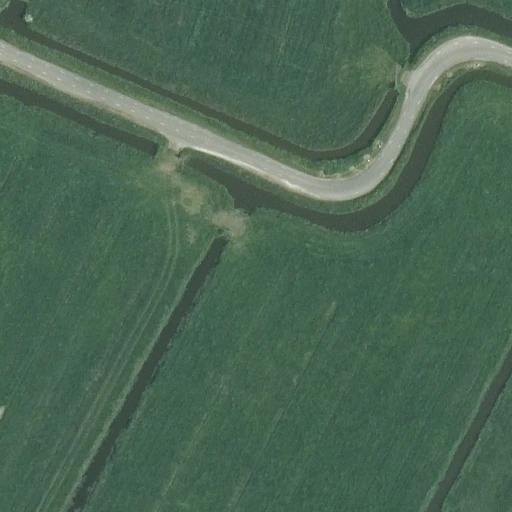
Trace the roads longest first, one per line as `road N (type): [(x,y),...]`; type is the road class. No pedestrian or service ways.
road 1 (unclassified): [(511,64),(487,54),(445,62),(391,161),(353,193),(322,192),(0,49)]
road 2 (track): [(348,0),(328,53),(426,87)]
